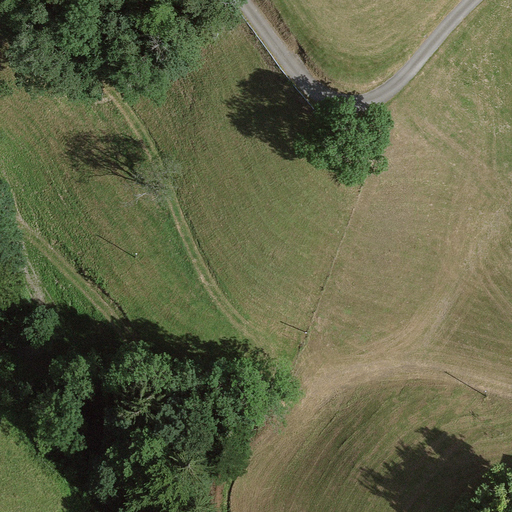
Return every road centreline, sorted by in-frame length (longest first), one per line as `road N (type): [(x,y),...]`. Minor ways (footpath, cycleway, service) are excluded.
road 1 (track): [(241,0),(309,87),(352,104),(395,84),(472,0)]
road 2 (track): [(0,343),(42,360),(61,350),(63,335),(17,225)]
